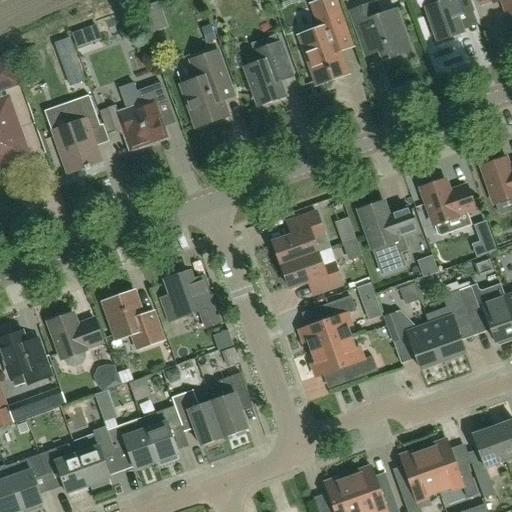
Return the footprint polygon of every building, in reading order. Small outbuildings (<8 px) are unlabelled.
[(340,54),(353,48),(335,0),(325,0),(320,2),(312,5),(321,29),(300,36),(317,85),(347,74),(340,54)] [(458,16),(473,11),(469,0),(439,0),(440,3),(425,8),(437,42),(464,32),(458,16)] [(511,0),(477,0),(480,4),(491,0),(492,0),(494,3),(502,0),(508,17),(511,15),(511,0)] [(411,51),(396,10),(381,16),(376,3),(350,12),(361,42),(366,58),(379,53),(382,62),(411,51)] [(256,64),(245,68),(258,104),(271,99),(272,101),(285,96),(280,83),(293,78),(289,67),(280,43),(252,53),(256,64)] [(234,97),(218,52),(191,61),(198,80),(183,85),(198,128),(227,117),(221,102),(234,97)] [(11,56),(0,59),(0,92),(1,92),(21,85),(11,56)] [(157,106),(168,102),(161,84),(137,92),(141,105),(117,114),(115,106),(107,109),(115,131),(122,135),(124,134),(130,152),(168,138),(157,106)] [(101,162),(89,130),(100,126),(89,96),(63,105),(70,125),(54,131),(69,174),(101,162)] [(0,165),(22,157),(13,132),(17,131),(6,102),(0,103),(0,165)] [(511,198),(511,169),(510,170),(506,158),(482,167),(495,204),(511,198)] [(476,209),(467,185),(449,192),(445,180),(421,188),(434,226),(435,226),(438,234),(441,236),(449,233),(451,230),(448,221),(458,217),(458,216),(476,209)] [(331,223),(355,220),(353,200),(328,203),(331,223)] [(378,262),(402,254),(407,252),(401,237),(418,231),(409,207),(388,215),(383,202),(359,210),(373,249),(378,262)] [(330,248),(317,213),(286,223),(291,237),(273,243),(281,266),(330,248)] [(307,282),(312,295),(343,284),(330,248),(281,266),(289,288),(307,282)] [(190,272),(165,281),(170,296),(161,299),(170,322),(200,311),(206,328),(221,323),(205,276),(193,280),(190,272)] [(511,316),(505,298),(500,285),(482,291),(487,304),(483,306),(497,345),(499,347),(511,341),(511,316)] [(480,311),(471,286),(460,290),(469,315),(480,311)] [(453,320),(469,315),(460,290),(449,294),(449,295),(442,297),(446,309),(425,316),(429,325),(430,325),(443,361),(465,353),(453,320)] [(143,316),(134,292),(104,302),(117,340),(132,335),(138,350),(164,341),(154,312),(143,316)] [(309,341),(313,352),(351,339),(347,328),(351,326),(347,314),(357,311),(353,300),(325,310),(329,320),(300,331),(304,343),(309,341)] [(396,313),(385,317),(393,342),(405,338),(396,313)] [(86,359),(86,351),(86,349),(104,343),(95,319),(77,326),(73,314),(49,322),(63,360),(63,359),(68,365),(74,368),(82,365),(86,359)] [(421,369),(443,361),(430,325),(429,325),(407,333),(421,369)] [(28,385),(52,376),(38,339),(26,343),(22,332),(0,339),(0,346),(11,378),(24,373),(28,385)] [(355,350),(351,339),(313,352),(317,363),(312,365),(316,377),(345,367),(349,378),(377,368),(373,356),(364,360),(359,348),(355,350)] [(165,373),(170,385),(178,382),(180,375),(178,368),(165,373)] [(225,397),(212,401),(224,438),(248,429),(239,404),(250,400),(241,373),(219,381),(225,397)] [(142,379),(129,384),(134,397),(136,403),(149,398),(147,392),(142,379)] [(224,438),(212,401),(188,410),(183,394),(172,398),(175,406),(181,424),(192,421),(201,446),(224,438)] [(105,423),(117,418),(113,405),(100,410),(105,423)] [(175,406),(141,418),(145,429),(157,462),(159,461),(161,466),(178,459),(177,455),(178,455),(177,451),(170,431),(182,427),(181,424),(175,406)] [(0,428),(11,425),(5,409),(0,411),(0,428)] [(144,429),(141,418),(108,430),(115,451),(127,447),(135,470),(157,462),(145,429),(144,429)] [(511,458),(511,421),(494,428),(506,461),(511,458)] [(115,451),(108,430),(107,431),(106,427),(93,431),(95,436),(74,443),(89,487),(91,486),(93,490),(110,483),(109,480),(111,479),(102,456),(115,451)] [(485,468),(506,461),(494,428),(473,435),(485,468)] [(46,431),(33,436),(40,455),(47,476),(59,471),(67,494),(70,493),(71,498),(88,492),(87,487),(89,487),(74,443),(53,450),(46,431)] [(436,448),(425,452),(439,491),(450,487),(451,491),(463,487),(467,499),(479,495),(468,464),(457,468),(447,440),(435,444),(436,448)] [(414,456),(412,452),(400,456),(410,485),(400,489),(407,511),(421,511),(420,509),(431,505),(428,495),(439,491),(425,452),(414,456)] [(35,480),(47,476),(40,455),(6,467),(21,511),(24,510),(24,511),(29,511),(42,507),(41,504),(43,503),(35,480)] [(0,511),(19,511),(21,511),(6,467),(6,466),(0,467),(0,511)] [(361,511),(399,511),(393,491),(382,495),(371,467),(359,471),(361,475),(350,479),(361,511)] [(484,499),(496,495),(487,472),(476,476),(484,499)] [(335,511),(334,511),(361,511),(350,479),(339,483),(337,479),(325,483),(335,511)]
